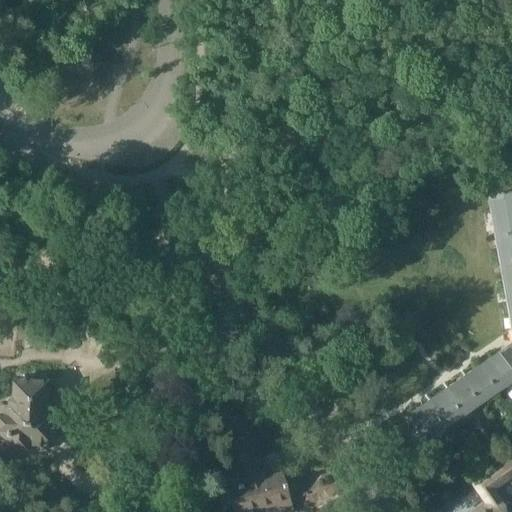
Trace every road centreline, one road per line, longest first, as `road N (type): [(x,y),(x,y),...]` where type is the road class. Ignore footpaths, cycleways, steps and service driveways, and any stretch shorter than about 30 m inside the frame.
road 1 (residential): [(387,511),(201,251),(178,247)]
road 2 (track): [(235,171),(264,149),(511,104)]
road 3 (unclassified): [(6,133),(77,144),(135,135),(165,93),(172,0)]
road 4 (residential): [(154,511),(165,263),(178,247)]
